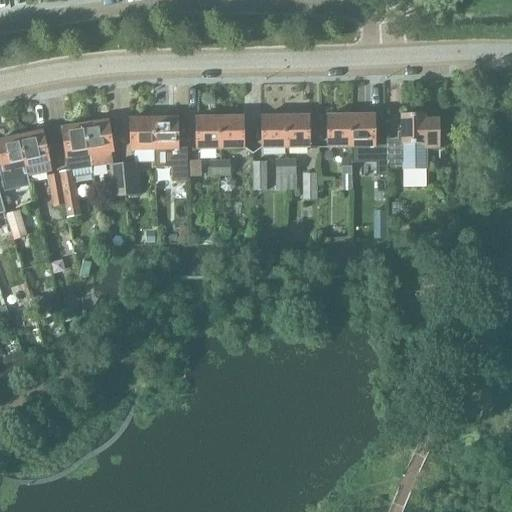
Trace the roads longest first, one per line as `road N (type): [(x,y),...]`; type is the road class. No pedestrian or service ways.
road 1 (track): [(503,270),(424,287),(358,278),(176,278),(140,293),(103,352),(0,408)]
road 2 (residential): [(0,26),(133,6),(343,8),(370,17),(398,55)]
road 3 (residential): [(0,81),(166,62),(398,55)]
road 4 (track): [(111,342),(141,389),(119,434),(59,476),(0,478)]
